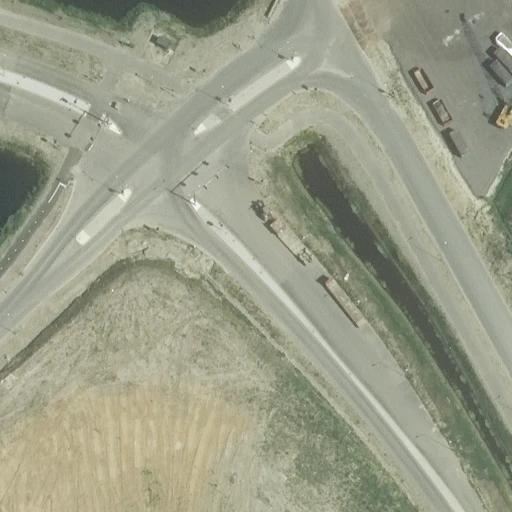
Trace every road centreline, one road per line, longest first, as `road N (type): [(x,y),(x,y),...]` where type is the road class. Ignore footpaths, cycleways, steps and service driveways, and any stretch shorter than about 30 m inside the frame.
road 1 (unclassified): [(474,511),(367,356),(194,162)]
road 2 (unclassified): [(159,189),(288,319),(444,511)]
road 3 (unclassified): [(345,47),(511,357)]
road 4 (unclassified): [(326,14),(159,136)]
road 5 (unclassified): [(194,162),(272,95),(345,47)]
road 6 (unclassified): [(159,136),(80,90),(0,59)]
road 7 (unclassified): [(0,106),(129,163)]
road 8 (unclassified): [(129,163),(70,226),(50,274)]
road 9 (unclassified): [(50,274),(159,189)]
